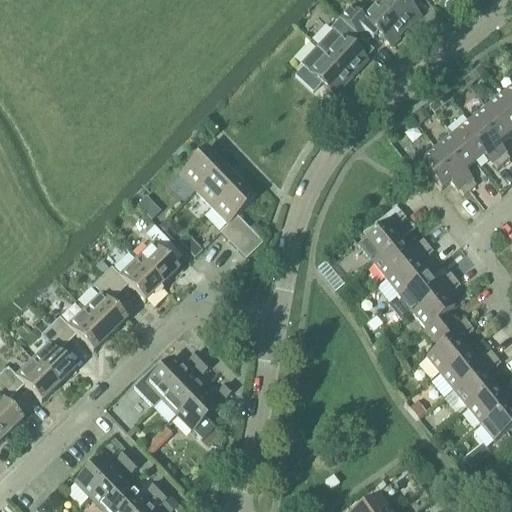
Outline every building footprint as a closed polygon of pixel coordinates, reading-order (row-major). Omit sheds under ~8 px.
[(380,0),(375,6),(405,34),(419,19),(399,0),(380,0)] [(391,49),(405,34),(375,6),(360,22),(349,11),(338,22),(359,42),(370,30),(391,49)] [(359,42),(338,22),(329,32),(331,34),(316,50),(350,82),(367,63),(352,49),(359,42)] [(350,82),(316,50),(300,68),(302,70),(293,79),(312,96),(320,86),(334,99),(350,82)] [(511,88),(501,97),(511,110),(511,88)] [(444,97),(429,109),(434,115),(449,103),(444,97)] [(484,110),(507,139),(511,134),(511,110),(501,97),(484,110)] [(467,124),(501,166),(507,162),(504,157),(505,156),(497,146),(507,139),(484,110),(467,124)] [(413,122),(412,123),(417,128),(429,118),(425,113),(413,122)] [(451,137),(473,166),(483,158),(491,168),(492,167),(495,171),(501,166),(467,124),(451,137)] [(434,151),(468,193),(474,188),(471,184),(472,183),(464,173),(473,166),(451,137),(434,151)] [(434,151),(416,165),(439,193),(449,185),(457,195),(458,194),(462,198),(468,193),(434,151)] [(179,178),(195,195),(222,169),(205,152),(179,178)] [(211,212),(238,185),(222,169),(195,195),(211,212)] [(218,236),(227,245),(245,228),(237,219),(255,202),(238,185),(211,212),(226,229),(218,236)] [(146,215),(153,223),(163,214),(157,208),(153,209),(146,215)] [(371,266),(399,244),(391,234),(401,226),(400,225),(404,221),(399,215),(358,248),(371,266)] [(253,237),(245,228),(227,245),(236,254),(253,237)] [(135,263),(160,290),(178,273),(163,256),(171,248),(154,231),(146,239),(153,246),(135,263)] [(262,246),(253,237),(236,254),(244,263),(262,246)] [(371,266),(385,283),(427,250),(422,244),(418,247),(416,245),(406,253),(399,244),(371,266)] [(398,299),(425,278),(418,268),(428,260),(427,259),(431,256),(427,250),(385,283),(398,299)] [(143,306),(160,290),(135,263),(119,280),(111,272),(102,281),(119,297),(127,289),(143,306)] [(398,299),(412,316),(454,283),(449,277),(445,280),(443,279),(433,287),(425,278),(398,299)] [(83,313),(109,339),(126,322),(110,305),(119,297),(102,281),(94,289),(101,296),(83,313)] [(443,319),(452,311),(445,302),(455,294),(454,293),(459,289),(454,283),(412,316),(425,333),(443,319)] [(423,335),(436,352),(467,327),(463,322),(456,328),(447,317),(453,312),(452,311),(443,319),(425,333),(423,335)] [(92,356),(109,339),(83,313),(66,329),(59,322),(50,331),(66,348),(75,339),(92,356)] [(425,361),(438,378),(467,355),(459,345),(468,338),(467,337),(472,333),(467,327),(436,352),(425,361)] [(58,356),(66,348),(50,331),(41,339),(49,346),(31,363),(57,390),(74,373),(58,356)] [(195,370),(203,362),(196,354),(187,362),(195,370)] [(452,395),(494,361),(490,355),(485,359),(484,357),(475,365),(467,355),(438,378),(452,395)] [(465,412),(494,389),(486,380),(495,372),(494,370),(499,367),(494,361),(452,395),(465,412)] [(153,412),(161,403),(187,377),(172,362),(164,370),(159,365),(133,391),(153,412)] [(211,369),(203,362),(195,370),(202,378),(211,369)] [(57,390),(31,363),(14,380),(7,372),(0,378),(0,383),(13,398),(23,388),(40,406),(57,390)] [(203,393),(187,377),(161,403),(176,419),(203,393)] [(13,398),(0,383),(0,435),(4,440),(21,423),(5,406),(13,398)] [(234,392),(226,385),(218,394),(225,401),(234,392)] [(479,429),(511,402),(511,392),(510,391),(501,398),(494,389),(465,412),(479,429)] [(218,408),(203,393),(176,419),(192,434),(218,408)] [(511,402),(479,429),(493,446),(511,430),(511,402)] [(416,405),(408,411),(417,422),(425,416),(416,405)] [(116,464),(122,470),(131,462),(125,455),(116,464)] [(463,462),(471,472),(478,466),(471,456),(463,462)] [(90,502),(116,477),(100,461),(75,486),(90,502)] [(139,470),(131,462),(122,470),(130,478),(139,470)] [(110,511),(131,492),(116,477),(90,502),(99,511),(110,511)] [(333,479),(324,485),(330,492),(339,487),(333,479)] [(146,495),(152,501),(161,492),(155,486),(146,495)] [(385,511),(381,505),(396,494),(392,489),(358,511),(385,511)] [(140,511),(146,507),(131,492),(110,511),(140,511)] [(161,492),(152,501),(160,509),(169,501),(161,492)]
